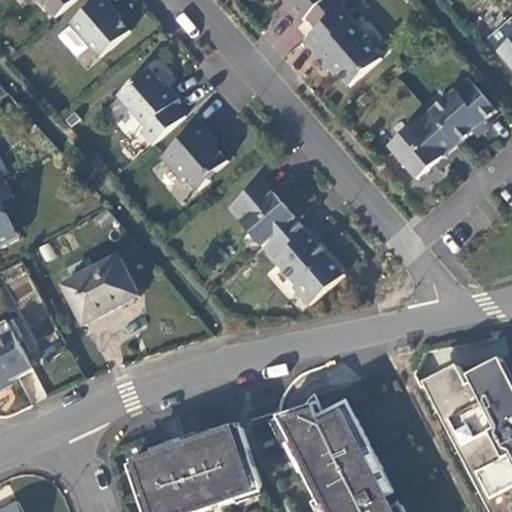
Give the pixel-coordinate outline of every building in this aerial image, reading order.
[(40,0),(53,15),(71,0),(40,0)] [(106,0),(93,0),(69,21),(98,55),(129,30),(112,10),(114,8),(106,0)] [(343,8),(345,6),(339,0),(285,0),(304,21),(308,17),(311,21),(319,30),(343,8)] [(319,30),(305,41),(317,54),(315,56),(329,72),(334,67),(351,87),(383,60),(365,39),(368,36),(343,8),(319,30)] [(511,19),(489,39),(500,52),(511,65),(511,19)] [(149,144),(183,115),(172,102),(177,98),(165,84),(163,86),(147,67),(115,94),(142,126),(137,130),(149,144)] [(429,114),(457,147),(475,132),(480,127),(485,123),(499,111),(470,79),(429,114)] [(419,180),(457,147),(429,114),(391,147),(419,180)] [(209,134),(198,122),(158,156),(179,179),(183,176),(195,190),(207,180),(207,176),(225,160),(205,138),(209,134)] [(480,127),(475,132),(480,137),(489,129),(485,123),(480,127)] [(15,198),(4,179),(0,181),(0,203),(1,205),(15,198)] [(260,248),(292,219),(258,179),(225,207),(260,248)] [(0,249),(6,246),(1,236),(14,228),(1,205),(0,203),(0,249)] [(304,234),(292,219),(260,248),(293,286),(326,258),(312,243),(304,234)] [(1,236),(6,246),(19,239),(14,228),(1,236)] [(310,229),(304,234),(312,243),(317,238),(310,229)] [(84,327),(123,307),(118,300),(137,291),(119,258),(65,285),(84,327)] [(118,300),(123,307),(140,298),(137,291),(118,300)] [(34,369),(9,321),(0,325),(0,393),(4,391),(2,386),(34,369)] [(500,511),(511,511),(511,386),(500,364),(466,381),(460,368),(432,382),(500,511)] [(384,469),(359,420),(350,425),(350,424),(342,409),(327,417),(320,403),(279,417),(293,443),(290,444),(298,460),(301,459),(307,471),(304,472),(324,510),(326,509),(327,511),(405,511),(403,506),(393,511),(393,510),(387,498),(375,474),(384,469)] [(190,451),(175,456),(172,447),(156,452),(155,450),(154,450),(156,457),(155,457),(130,465),(137,486),(144,483),(150,503),(144,505),(145,511),(206,511),(239,501),(238,497),(264,489),(257,468),(250,470),(244,451),(251,449),(244,428),(218,436),(216,430),(215,430),(216,433),(214,434),(199,438),(198,433),(185,437),(190,451)]
